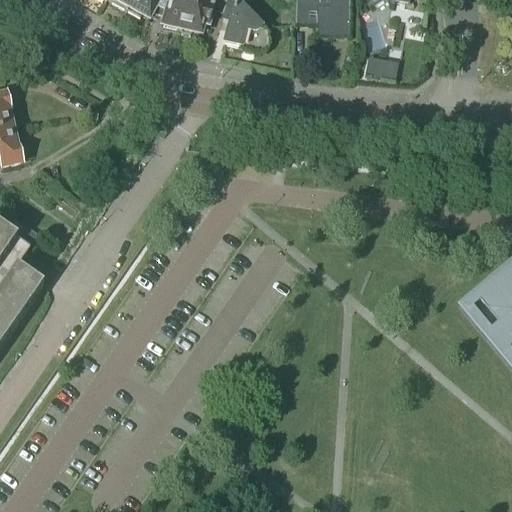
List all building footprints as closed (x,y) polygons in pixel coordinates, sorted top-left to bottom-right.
[(107,0),(105,5),(125,16),(133,0),(107,0)] [(133,0),(125,16),(138,24),(141,20),(147,23),(159,0),(133,0)] [(162,30),(178,34),(185,0),(159,0),(147,23),(147,24),(153,14),(165,19),(162,30)] [(212,11),(222,13),(224,0),(185,0),(178,34),(199,39),(200,34),(201,34),(202,29),(207,30),(212,11)] [(231,0),(224,0),(222,13),(220,22),(229,24),(223,48),(256,56),(258,56),(260,56),(261,55),(263,54),(264,53),(265,52),(266,50),(266,48),(266,46),(266,45),(265,42),(264,41),(264,40),(265,39),(265,37),(266,36),(231,0)] [(294,32),(295,32),(295,30),(308,30),(308,14),(315,14),(315,38),(348,38),(348,2),(346,2),(346,0),(310,0),(310,4),(295,4),(294,32)] [(0,136),(10,134),(6,115),(7,115),(4,100),(0,100),(0,136)] [(10,134),(0,136),(0,164),(2,172),(19,168),(16,153),(15,153),(10,134)] [(0,266),(1,266),(2,264),(5,260),(13,248),(14,247),(16,245),(0,233),(0,266)] [(511,265),(455,313),(511,381),(511,265)] [(41,292),(15,274),(15,273),(14,275),(0,294),(0,345),(6,336),(8,337),(9,338),(17,327),(16,326),(14,325),(23,312),(23,313),(24,311),(27,313),(27,312),(25,310),(25,309),(34,297),(35,298),(37,299),(41,292)]
